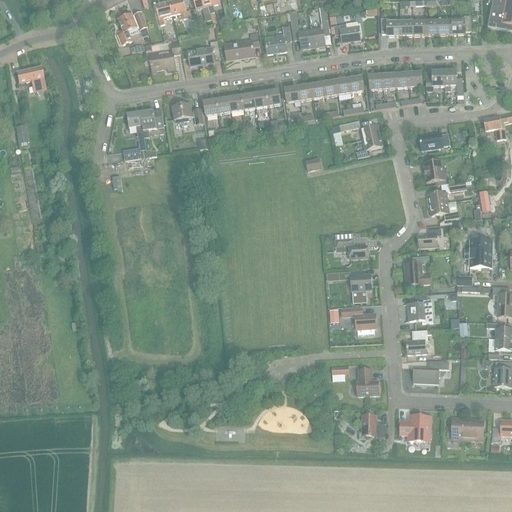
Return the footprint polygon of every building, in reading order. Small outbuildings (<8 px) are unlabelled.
[(180,0),(169,3),(173,17),(182,15),(184,21),(188,20),(183,0),(180,0)] [(212,22),(205,0),(192,0),(196,12),(203,10),(204,17),(206,16),(208,23),(212,22)] [(205,0),(212,22),(212,25),(217,24),(214,14),(210,15),(208,8),(220,5),(219,0),(205,0)] [(511,0),(493,0),(489,24),(488,29),(511,33),(511,0)] [(155,7),(160,24),(161,27),(165,26),(163,20),(173,17),(169,3),(155,7)] [(311,32),(313,49),(325,48),(324,38),(330,37),(327,17),(325,9),(319,10),(321,18),(323,30),(311,32)] [(299,34),(297,21),(296,13),(290,14),(291,22),(294,42),(300,41),(301,51),(313,49),(311,32),(299,34)] [(135,17),(138,24),(140,32),(148,29),(142,14),(135,17)] [(118,20),(120,24),(123,32),(120,33),(125,45),(133,43),(129,33),(137,29),(132,15),(118,20)] [(202,27),(201,24),(199,16),(193,18),(196,29),(202,27)] [(471,35),(471,24),(471,19),(465,19),(465,22),(452,23),(453,38),(466,38),(466,35),(471,35)] [(381,21),(382,24),(382,37),(388,37),(388,40),(401,40),(400,24),(388,24),(388,21),(381,21)] [(427,39),(426,23),(414,24),(415,39),(427,39)] [(440,39),(440,23),(426,23),(427,39),(440,39)] [(440,23),(440,39),(453,38),(452,23),(440,23)] [(359,28),(358,28),(357,25),(357,24),(347,25),(346,26),(334,28),(335,38),(341,37),(342,45),(361,42),(359,28)] [(400,24),(401,40),(415,39),(414,24),(400,24)] [(285,44),(291,43),(289,28),(283,29),(284,37),(277,38),(277,40),(265,42),(267,57),(287,54),(285,44)] [(159,33),(154,35),(156,44),(162,43),(159,33)] [(253,48),(259,47),(257,36),(251,37),(251,42),(239,44),(239,46),(225,48),(227,63),(239,61),(238,59),(254,57),(253,48)] [(174,56),(182,55),(180,43),(171,44),(172,51),(167,52),(168,54),(161,56),(160,53),(150,55),(153,74),(157,73),(157,71),(167,69),(167,72),(176,70),(174,56)] [(214,62),(220,61),(218,43),(211,44),(211,50),(188,53),(191,68),(214,65),(214,62)] [(144,54),(143,47),(131,50),(133,56),(144,54)] [(34,95),(46,92),(40,68),(16,74),(19,86),(31,83),(34,95)] [(445,89),(445,72),(433,73),(433,79),(427,80),(427,94),(434,94),(434,89),(445,89)] [(445,72),(445,89),(457,89),(458,93),(464,93),(463,78),(457,78),(457,72),(445,72)] [(408,75),(409,90),(422,89),(421,74),(408,75)] [(409,90),(408,75),(395,76),(396,91),(409,90)] [(382,77),(383,92),(396,91),(395,76),(382,77)] [(383,92),(382,77),(369,77),(370,93),(383,92)] [(349,81),(351,95),(364,93),(362,79),(349,81)] [(336,83),(338,97),(351,95),(349,81),(336,83)] [(323,85),(325,99),(338,97),(336,83),(323,85)] [(325,99),(323,85),(311,87),(313,101),(325,99)] [(298,89),(300,103),(313,101),(311,87),(298,89)] [(300,103),(298,89),(285,91),(287,105),(300,103)] [(266,94),(269,108),(281,106),(279,91),(266,94)] [(269,108),(266,94),(253,96),(256,110),(269,108)] [(256,110),(253,96),(241,98),(244,112),(256,110)] [(244,112),(241,98),(229,100),(231,114),(244,112)] [(231,114),(229,100),(216,102),(218,116),(231,114)] [(196,127),(204,125),(202,111),(194,112),(194,113),(192,114),(191,105),(188,106),(187,102),(176,104),(177,108),(173,108),(175,122),(184,120),(184,123),(190,122),(190,120),(195,119),(196,127)] [(218,116),(216,102),(204,104),(206,118),(218,116)] [(165,129),(162,112),(154,113),(154,111),(145,113),(145,109),(140,110),(140,113),(142,127),(144,140),(149,139),(148,132),(156,131),(156,130),(165,129)] [(142,127),(140,113),(127,115),(129,129),(142,127)] [(511,122),(511,116),(484,121),(487,133),(495,132),(497,143),(507,141),(505,126),(511,125),(511,122)] [(339,127),(341,134),(360,130),(359,123),(339,127)] [(363,142),(381,138),(379,127),(361,132),(363,142)] [(19,145),(27,144),(25,128),(16,129),(19,145)] [(444,148),(450,147),(449,136),(442,137),(442,135),(419,138),(421,153),(444,149),(444,148)] [(381,138),(363,142),(365,152),(356,154),(358,161),(370,158),(369,152),(384,148),(381,138)] [(199,151),(208,150),(207,140),(198,141),(199,151)] [(140,152),(140,151),(124,153),(125,163),(142,160),(140,152)] [(308,174),(322,171),(320,160),(305,163),(308,174)] [(427,172),(429,185),(446,182),(443,162),(424,165),(425,173),(427,172)] [(450,186),(451,194),(467,191),(465,184),(450,186)] [(428,197),(430,208),(449,205),(447,194),(428,197)] [(449,205),(430,208),(432,218),(447,216),(448,222),(460,220),(459,213),(450,215),(449,205)] [(437,237),(441,237),(441,230),(428,231),(429,237),(418,238),(419,250),(438,249),(437,237)] [(350,262),(368,261),(367,248),(354,249),(353,241),(335,243),(336,255),(349,254),(350,262)] [(470,269),(492,270),(492,243),(470,242),(470,251),(465,251),(465,253),(464,253),(464,258),(465,258),(465,260),(470,260),(470,269)] [(423,287),(423,286),(430,286),(430,277),(422,278),(421,266),(430,265),(429,257),(412,259),(413,266),(405,266),(407,288),(423,287)] [(352,293),(370,292),(369,277),(351,278),(352,293)] [(472,288),(472,279),(458,278),(458,287),(472,288)] [(326,294),(335,294),(334,284),(326,284),(326,294)] [(510,290),(493,289),(492,297),(498,297),(497,319),(511,319),(511,297),(510,297),(510,290)] [(432,302),(428,302),(428,296),(415,297),(415,305),(408,306),(409,324),(422,323),(422,325),(433,325),(432,302)] [(375,335),(375,330),(374,316),(363,317),(362,310),(342,312),(343,319),(356,318),(357,332),(358,331),(358,337),(375,335)] [(330,312),(331,325),(338,324),(338,312),(330,312)] [(495,330),(495,341),(511,341),(511,330),(501,330),(501,325),(487,325),(487,330),(495,330)] [(415,343),(407,343),(408,357),(426,356),(426,343),(428,342),(428,336),(432,336),(431,332),(427,332),(414,333),(415,343)] [(511,352),(511,341),(495,341),(495,352),(511,352)] [(413,385),(438,386),(439,371),(449,372),(449,364),(431,363),(431,370),(414,369),(413,385)] [(494,389),(511,390),(511,381),(511,370),(511,371),(511,366),(511,364),(496,364),(496,370),(495,370),(494,389)] [(348,369),(332,370),(333,378),(348,377),(348,369)] [(358,398),(379,397),(378,383),(372,383),(372,372),(358,372),(359,383),(357,384),(358,398)] [(376,424),(377,418),(362,417),(362,434),(359,434),(359,440),(365,440),(365,438),(375,438),(375,440),(385,440),(385,426),(380,426),(376,424)] [(401,423),(400,437),(408,437),(408,443),(424,443),(424,441),(430,441),(431,419),(423,418),(423,420),(417,420),(417,418),(409,418),(409,423),(401,423)] [(453,420),(453,437),(461,438),(461,441),(483,442),(483,423),(467,422),(467,420),(453,420)] [(501,438),(511,438),(511,422),(501,422),(501,430),(493,430),(492,444),(501,444),(501,438)]
